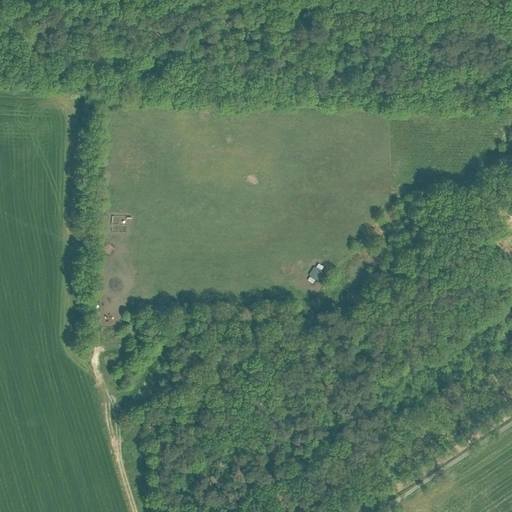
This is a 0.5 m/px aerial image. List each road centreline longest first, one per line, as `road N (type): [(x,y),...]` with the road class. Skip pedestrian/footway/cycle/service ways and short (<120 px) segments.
road 1 (track): [(511,18),(193,0)]
road 2 (track): [(362,511),(511,410)]
road 3 (track): [(135,511),(84,356)]
road 4 (track): [(101,409),(138,384),(188,310)]
